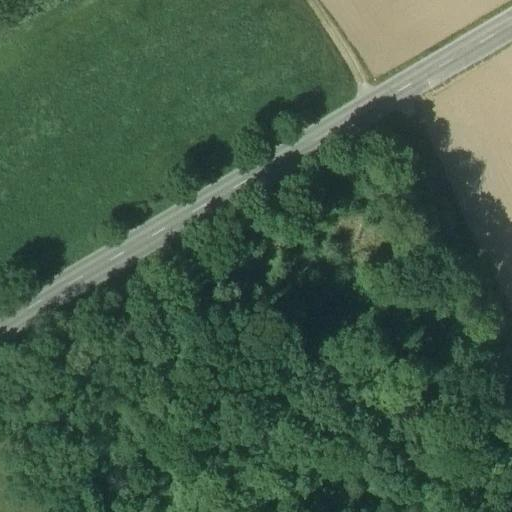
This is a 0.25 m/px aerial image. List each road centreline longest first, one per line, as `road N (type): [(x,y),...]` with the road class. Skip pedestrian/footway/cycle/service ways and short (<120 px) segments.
road 1 (tertiary): [(0,329),(511,24)]
road 2 (track): [(396,93),(511,312)]
road 3 (track): [(381,101),(312,0)]
